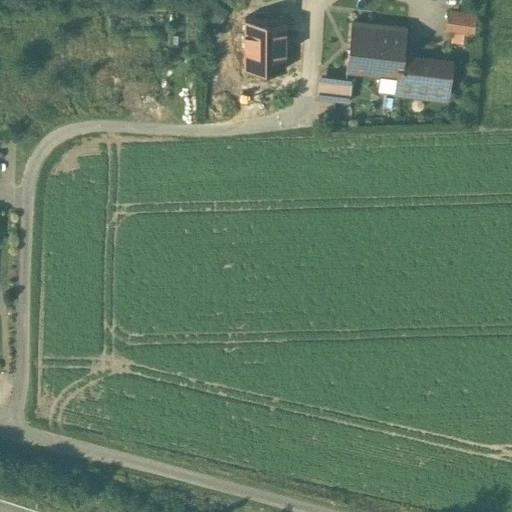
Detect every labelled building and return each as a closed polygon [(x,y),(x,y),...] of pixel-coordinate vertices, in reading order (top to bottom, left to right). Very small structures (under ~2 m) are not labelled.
[(442,29),(472,34),(476,10),(446,5),(442,29)] [(284,19),(246,18),(245,67),(284,67),(284,19)] [(405,29),(353,22),(347,70),(398,76),(400,58),(401,58),(405,29)] [(401,58),(400,58),(398,76),(396,92),(445,99),(449,64),(401,58)] [(340,76),(319,73),(316,97),(337,99),(340,76)] [(351,77),(340,76),(337,99),(348,101),(351,77)]
